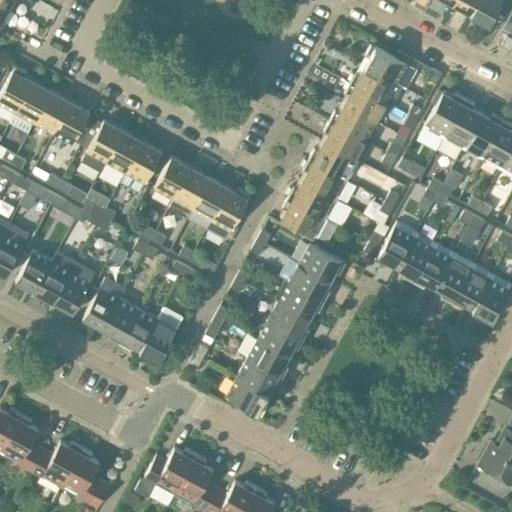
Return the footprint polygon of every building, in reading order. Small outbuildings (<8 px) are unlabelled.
[(0,0),(0,21),(9,5),(0,0)] [(476,0),(453,0),(453,2),(470,12),(476,0)] [(511,0),(476,0),(470,12),(489,22),(498,5),(507,10),(511,0)] [(509,48),(511,43),(511,35),(506,33),(501,43),(509,48)] [(395,81),(406,87),(417,67),(405,61),(409,55),(398,49),(395,55),(370,42),(365,53),(369,55),(364,64),(395,81)] [(0,101),(15,109),(32,78),(24,73),(26,69),(15,63),(0,90),(0,101)] [(395,81),(364,64),(359,72),(355,70),(349,81),(385,100),(387,101),(393,99),(397,93),(395,86),(393,85),(395,81)] [(426,77),(435,82),(441,72),(432,67),(426,77)] [(15,109),(34,120),(51,88),(32,78),(15,109)] [(375,119),(385,100),(349,81),(344,91),(348,93),(343,102),(375,119)] [(34,120),(53,130),(70,99),(51,88),(34,120)] [(442,135),(464,96),(453,90),(451,95),(442,90),(423,125),(442,135)] [(461,146),(480,111),(472,106),(474,102),(464,96),(442,135),(461,146)] [(70,99),(53,130),(72,141),(89,110),(70,99)] [(334,108),(329,118),(364,138),(375,119),(343,102),(339,110),(334,108)] [(407,112),(416,117),(421,107),(412,102),(407,112)] [(461,146),(480,156),(502,117),(492,111),(489,116),(480,111),(461,146)] [(411,127),(416,117),(407,112),(401,122),(411,127)] [(86,148),(81,159),(100,169),(123,128),(103,117),(102,120),(95,116),(83,138),(90,142),(86,148)] [(480,156),(500,167),(511,144),(511,127),(510,127),(511,122),(502,117),(480,156)] [(354,156),(364,138),(329,118),(323,129),(327,131),(323,140),(354,156)] [(100,169),(119,180),(142,138),(123,128),(100,169)] [(161,149),(142,138),(119,180),(138,190),(161,149)] [(314,146),(308,156),(347,178),(358,159),(354,156),(323,140),(318,148),(314,146)] [(386,150),(395,155),(401,145),(392,140),(386,150)] [(511,144),(500,167),(511,173),(511,144)] [(11,161),(16,152),(6,146),(1,155),(11,161)] [(381,160),(390,165),(395,155),(386,150),(381,160)] [(11,161),(21,166),(26,157),(16,152),(11,161)] [(173,196),(190,165),(170,154),(153,185),(173,196)] [(413,160),(403,154),(397,164),(407,170),(413,160)] [(337,197),(347,178),(308,156),(302,167),(307,169),(302,178),(337,197)] [(12,169),(0,162),(0,173),(7,178),(12,169)] [(188,214),(209,175),(190,165),(173,196),(169,204),(188,214)] [(7,178),(26,188),(31,179),(12,169),(7,178)] [(57,186),(62,177),(52,171),(47,181),(57,186)] [(187,215),(206,226),(228,186),(209,175),(188,214),(187,215)] [(432,175),(427,184),(437,190),(442,181),(432,175)] [(57,186),(67,192),(72,182),(62,177),(57,186)] [(293,184),(287,194),(327,216),(337,197),(302,178),(297,186),(293,184)] [(46,188),(31,179),(26,188),(51,202),(56,193),(46,188)] [(447,195),(449,193),(452,186),(442,181),(437,190),(447,195)] [(427,184),(426,187),(423,193),(433,199),(437,190),(427,184)] [(236,190),(228,186),(206,226),(226,236),(250,192),(239,186),(236,190)] [(384,198),(393,203),(399,193),(390,188),(384,198)] [(437,190),(433,199),(443,204),(447,195),(437,190)] [(61,207),(66,198),(56,193),(51,202),(61,207)] [(467,202),(477,208),(482,199),(472,193),(467,202)] [(82,200),(84,205),(91,208),(100,214),(105,205),(86,194),(82,200)] [(327,216),(287,194),(282,205),(286,207),(281,216),(316,236),(327,216)] [(379,208),(388,213),(393,203),(384,198),(379,208)] [(492,204),(482,199),(477,208),(487,213),(492,204)] [(110,219),(115,210),(105,205),(100,214),(110,219)] [(86,217),(96,223),(100,214),(91,208),(86,217)] [(474,213),(464,208),(459,217),(469,222),(474,213)] [(484,218),(474,213),(469,222),(479,228),(484,218)] [(100,214),(96,223),(105,228),(109,221),(110,219),(100,214)] [(0,216),(0,237),(9,221),(0,216)] [(396,265),(416,229),(396,219),(375,258),(385,264),(388,260),(396,265)] [(28,232),(9,221),(0,237),(0,270),(6,274),(28,232)] [(150,237),(155,228),(145,222),(140,231),(150,237)] [(368,226),(362,228),(359,233),(368,238),(373,229),(368,226)] [(262,227),(256,237),(265,242),(271,232),(262,227)] [(150,237),(160,242),(165,233),(155,228),(150,237)] [(497,237),(507,243),(511,234),(502,228),(497,237)] [(369,239),(378,244),(383,234),(374,229),(369,239)] [(416,229),(396,265),(405,269),(402,274),(413,279),(435,240),(416,229)] [(137,237),(132,246),(142,252),(147,243),(137,237)] [(256,237),(251,247),(260,252),(265,242),(256,237)] [(378,244),(369,239),(363,249),(372,254),(378,244)] [(426,281),(434,285),(454,250),(435,240),(413,279),(423,285),(426,281)] [(309,241),(299,260),(330,277),(335,269),(339,271),(345,260),(309,241)] [(142,252),(152,257),(157,248),(147,243),(142,252)] [(189,258),(194,249),(184,243),(179,252),(189,258)] [(121,263),(128,250),(117,244),(110,257),(121,263)] [(15,279),(34,289),(52,258),(32,248),(15,279)] [(34,289),(53,300),(75,260),(56,249),(52,258),(34,289)] [(189,258),(199,263),(204,254),(194,249),(189,258)] [(454,250),(434,285),(443,290),(440,294),(451,300),(473,261),(454,250)] [(185,264),(175,258),(170,267),(180,273),(185,264)] [(95,270),(75,260),(53,300),(73,310),(95,270)] [(299,260),(288,279),(324,298),(330,288),(325,286),(330,277),(299,260)] [(463,302),(472,306),(491,271),(473,261),(451,300),(461,306),(463,302)] [(180,273),(191,278),(195,269),(185,264),(180,273)] [(241,265),(235,275),(244,280),(250,270),(241,265)] [(491,271),(472,306),(481,311),(478,315),(489,321),(511,282),(491,271)] [(82,316),(102,326),(119,295),(124,286),(104,275),(82,316)] [(235,275),(230,285),(239,290),(244,280),(235,275)] [(288,279),(278,298),(309,315),(314,307),(318,309),(324,298),(288,279)] [(119,295),(102,326),(110,331),(108,335),(118,341),(138,305),(119,295)] [(278,298),(268,317),(303,336),(309,326),(305,324),(309,315),(278,298)] [(220,303),(214,313),(224,318),(229,308),(220,303)] [(131,342),(139,347),(157,316),(138,305),(118,341),(129,347),(131,342)] [(163,305),(157,316),(139,347),(159,358),(182,315),(163,305)] [(213,336),(224,318),(214,313),(204,331),(213,336)] [(297,347),(303,336),(268,317),(257,336),(289,353),(293,345),(297,347)] [(257,336),(247,355),(282,374),(288,364),(284,361),(289,353),(257,336)] [(199,340),(194,351),(203,356),(208,345),(199,340)] [(194,351),(188,361),(197,366),(203,356),(194,351)] [(247,355),(236,374),(268,391),(272,382),(277,385),(282,374),(247,355)] [(268,391),(236,374),(226,393),(261,413),(267,402),(263,400),(268,391)] [(0,405),(0,450),(21,412),(10,406),(8,410),(0,405)] [(0,451),(30,468),(42,446),(31,440),(38,426),(29,422),(32,417),(21,412),(0,450),(0,451)] [(479,462),(476,468),(511,487),(511,486),(511,427),(505,424),(495,441),(490,439),(477,462),(479,462)] [(60,484),(82,445),(71,439),(69,443),(60,438),(52,452),(42,446),(30,468),(60,484)] [(110,483),(92,473),(99,460),(90,455),(92,450),(82,445),(60,484),(80,495),(98,505),(110,483)] [(154,480),(174,491),(196,452),(185,446),(183,450),(174,445),(166,458),(156,453),(142,478),(140,476),(134,488),(147,495),(154,480)] [(174,491),(193,502),(204,508),(216,486),(205,480),(213,466),(204,461),(206,457),(196,452),(174,491)] [(204,508),(201,511),(241,511),(256,485),(246,479),(243,483),(234,478),(227,491),(216,486),(204,508)] [(267,490),(256,485),(241,511),(266,511),(273,500),(264,495),(267,490)] [(140,495),(130,490),(125,500),(134,506),(140,495)]
